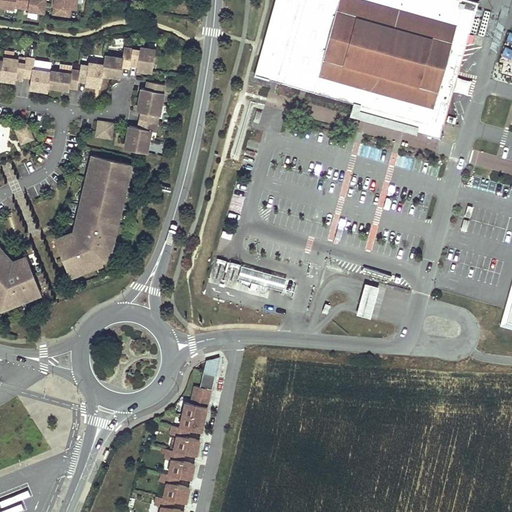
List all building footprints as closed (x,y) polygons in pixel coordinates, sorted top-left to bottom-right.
[(41,14),(43,0),(0,0),(0,8),(13,10),(13,9),(26,11),(26,12),(41,14)] [(53,0),(52,13),(68,16),(69,8),(74,9),(75,0),(53,0)] [(467,0),(278,0),(256,78),(356,105),(353,115),(439,139),(477,2),(467,0)] [(48,70),(48,72),(31,69),(32,59),(24,58),(23,63),(15,62),(16,59),(1,57),(0,61),(0,60),(0,79),(13,81),(13,78),(20,79),(21,76),(22,73),(29,75),(27,88),(45,91),(46,86),(67,89),(67,87),(75,88),(76,80),(83,81),(83,84),(98,87),(100,74),(118,77),(120,63),(135,66),(135,69),(149,71),(153,49),(138,47),(137,50),(121,47),(120,58),(102,55),(101,64),(86,62),(86,65),(78,64),(77,71),(69,70),(68,73),(48,70)] [(157,115),(161,92),(160,92),(162,84),(146,81),(145,89),(139,88),(135,110),(139,111),(140,111),(139,119),(139,120),(137,127),(136,127),(127,125),(122,148),(145,152),(149,130),(153,131),(156,114),(157,115)] [(109,138),(111,123),(96,121),(94,136),(109,138)] [(31,139),(25,125),(13,129),(18,141),(21,139),(22,142),(31,139)] [(114,225),(117,212),(115,212),(116,207),(118,207),(123,187),(120,187),(121,182),(124,182),(127,169),(122,168),(123,163),(95,156),(94,162),(89,160),(85,181),(87,182),(86,186),(84,186),(79,206),(81,207),(80,211),(78,211),(75,224),(77,225),(76,231),(59,238),(61,243),(56,245),(66,271),(71,269),(73,274),(93,266),(92,263),(104,259),(107,242),(110,242),(113,230),(110,229),(112,224),(114,225)] [(37,289),(26,262),(21,264),(19,259),(7,264),(4,261),(6,259),(0,251),(0,305),(0,306),(13,301),(14,303),(34,295),(32,291),(37,289)] [(285,280),(242,268),(238,280),(282,292),(285,280)] [(381,286),(367,282),(362,296),(357,314),(371,318),(376,301),(381,286)] [(511,331),(511,323),(508,323),(511,308),(511,283),(499,327),(511,331)] [(190,387),(180,428),(191,431),(203,434),(216,377),(199,373),(196,388),(190,387)] [(178,437),(175,452),(185,454),(197,457),(201,441),(189,438),(191,431),(180,428),(174,427),(172,436),(178,437)] [(173,461),(170,475),(180,477),(192,480),(196,465),(184,462),(185,454),(175,452),(169,450),(166,459),(173,461)] [(168,484),(165,498),(175,501),(187,503),(190,488),(178,486),(180,477),(170,475),(163,474),(161,483),(168,484)] [(162,508),(161,511),(185,511),(173,509),(175,501),(165,498),(158,497),(156,506),(162,508)]
